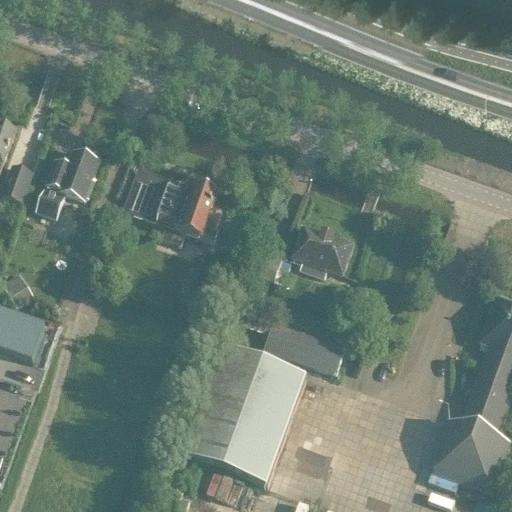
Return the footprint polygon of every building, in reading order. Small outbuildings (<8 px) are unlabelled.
[(0,172),(14,131),(13,131),(9,127),(4,125),(0,126),(0,172)] [(93,184),(92,181),(99,162),(72,152),(67,167),(54,162),(35,214),(56,222),(65,197),(83,204),(85,200),(87,199),(93,184)] [(2,198),(19,204),(30,173),(13,167),(2,198)] [(133,217),(156,226),(172,232),(169,240),(182,245),(185,236),(202,243),(207,228),(214,230),(220,212),(212,209),(216,198),(197,191),(195,195),(170,187),(172,183),(147,174),(143,187),(133,183),(122,213),(133,217)] [(299,272),(323,281),(326,273),(342,279),(353,246),(302,229),(291,261),(302,264),(299,272)] [(273,285),(281,262),(281,261),(260,254),(257,262),(232,253),(226,269),(273,285)] [(273,285),(282,288),(290,265),(281,262),(273,285)] [(17,282),(4,290),(15,308),(28,300),(17,282)] [(335,308),(351,313),(352,310),(363,314),(370,293),(358,289),(356,296),(341,291),(335,308)] [(488,349),(460,427),(447,422),(445,428),(449,429),(432,475),(491,497),(509,444),(497,440),(511,397),(511,306),(496,301),(479,345),(488,349)] [(44,329),(0,313),(0,353),(32,365),(44,329)] [(263,352),(336,377),(345,350),(272,325),(263,352)] [(183,459),(266,489),(306,379),(223,349),(183,459)]
